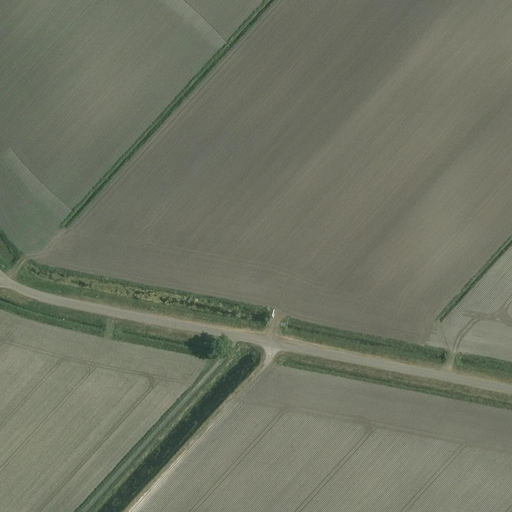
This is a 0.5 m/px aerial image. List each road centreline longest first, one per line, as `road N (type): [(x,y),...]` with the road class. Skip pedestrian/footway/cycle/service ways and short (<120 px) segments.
road 1 (unclassified): [(511,390),(51,299),(0,278)]
road 2 (track): [(127,511),(270,357),(273,343)]
